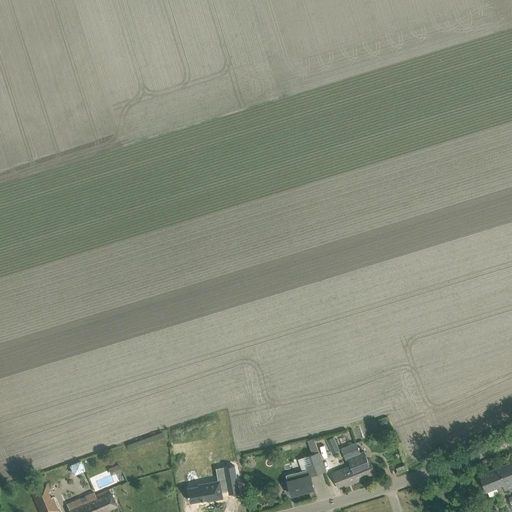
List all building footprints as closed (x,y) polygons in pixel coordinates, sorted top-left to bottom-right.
[(327,440),(330,447),(337,444),(334,437),(327,440)] [(349,459),(351,465),(358,480),(376,473),(370,458),(368,459),(365,451),(360,452),(356,442),(347,446),(349,452),(353,450),(356,456),(349,459)] [(342,448),(347,460),(349,459),(356,456),(353,450),(349,452),(347,446),(342,448)] [(304,457),(303,457),(306,465),(307,469),(308,469),(310,468),(312,475),(326,470),(319,451),(317,452),(313,454),(310,455),(306,456),(304,457)] [(81,460),(69,464),(73,474),(85,471),(81,460)] [(511,461),(481,474),(488,492),(493,489),(505,485),(506,489),(511,486),(511,461)] [(119,464),(113,466),(116,473),(122,471),(119,464)] [(229,490),(230,490),(229,482),(238,481),(235,465),(217,468),(219,480),(199,484),(199,485),(188,487),(191,502),(208,499),(208,500),(224,498),(222,492),(229,490)] [(358,480),(351,465),(334,472),(340,488),(358,480)] [(303,470),(286,475),(292,495),(315,488),(312,475),(310,468),(308,469),(307,469),(303,470)] [(55,511),(58,511),(46,483),(31,490),(40,511),(55,511)] [(102,511),(117,506),(109,489),(95,495),(94,490),(66,502),(70,511),(102,511)]
